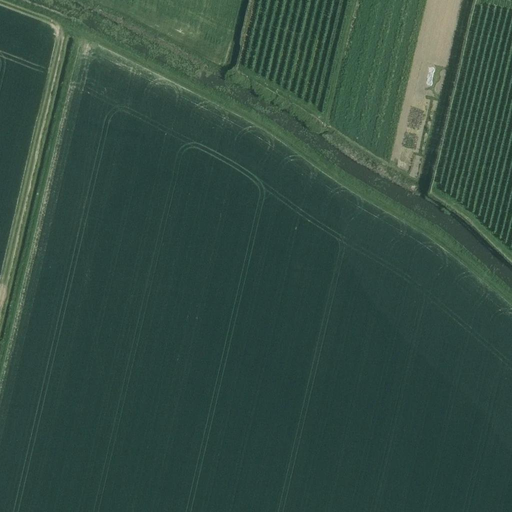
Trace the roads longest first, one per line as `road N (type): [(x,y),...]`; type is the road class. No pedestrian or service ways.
road 1 (track): [(62,25),(269,129),(444,242),(511,300)]
road 2 (track): [(0,297),(62,25),(0,0)]
road 3 (track): [(511,252),(435,186),(478,0)]
